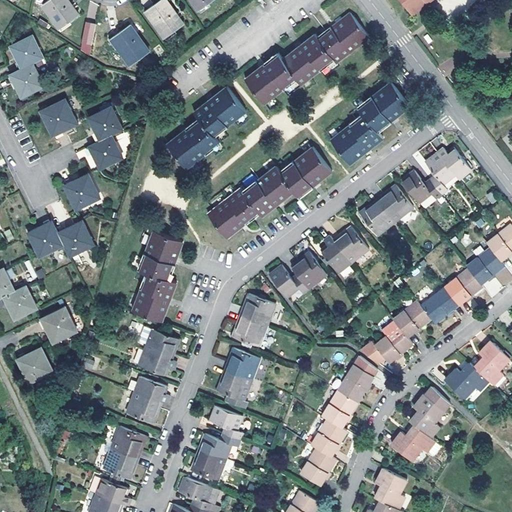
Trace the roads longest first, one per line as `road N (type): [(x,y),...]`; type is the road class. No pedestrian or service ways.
road 1 (residential): [(179,419),(232,285),(455,111)]
road 2 (residential): [(344,511),(373,431),(397,392),(511,293)]
road 3 (residential): [(174,93),(296,0)]
road 4 (residential): [(455,111),(369,0)]
